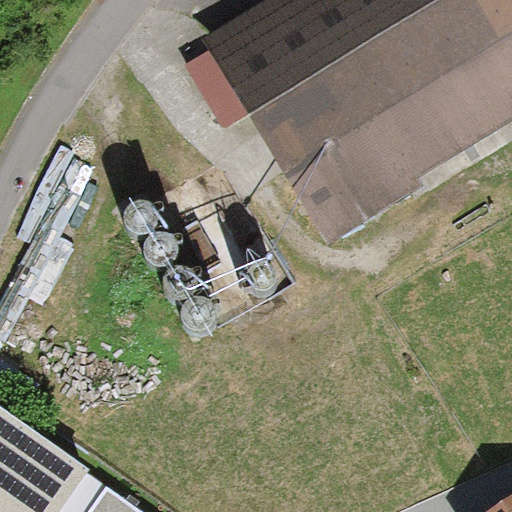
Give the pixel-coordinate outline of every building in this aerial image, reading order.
[(511,122),(511,5),(509,0),(306,0),(212,56),(319,236),(511,122)] [(66,243),(82,194),(50,184),(35,234),(66,243)] [(67,315),(48,261),(34,265),(31,254),(0,264),(0,296),(20,354),(62,340),(55,319),(67,315)] [(0,412),(0,511),(54,511),(84,471),(0,412)] [(131,511),(104,493),(90,511),(131,511)]
